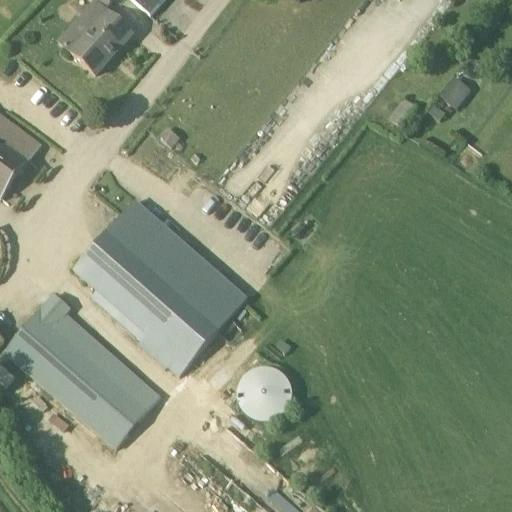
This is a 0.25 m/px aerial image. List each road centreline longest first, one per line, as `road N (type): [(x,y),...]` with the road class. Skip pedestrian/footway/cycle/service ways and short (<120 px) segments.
road 1 (residential): [(0,312),(35,280),(86,177),(219,0)]
road 2 (unknown): [(106,148),(0,17)]
